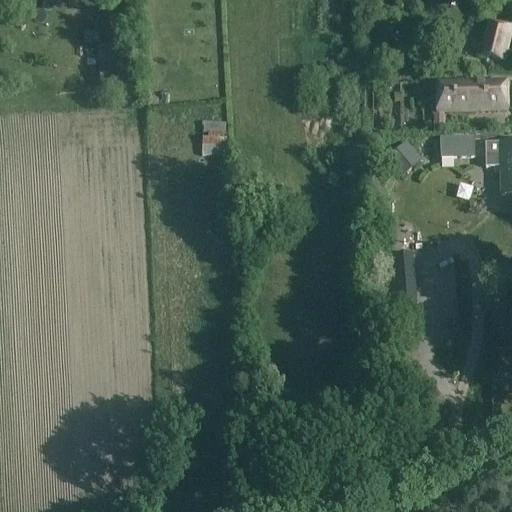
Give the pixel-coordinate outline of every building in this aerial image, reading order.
[(511,28),(487,23),(479,58),(506,64),(511,36),(511,28)] [(130,45),(98,47),(101,89),(133,88),(130,45)] [(437,115),(433,116),(434,135),(445,135),(444,115),(507,114),(507,83),(437,84),(437,115)] [(202,157),(226,158),(227,135),(226,135),(226,125),(202,124),(201,134),(203,134),(202,157)] [(474,139),(441,140),(441,161),(475,160),(474,139)] [(384,160),(400,179),(421,162),(406,143),(384,160)] [(511,197),(511,145),(487,146),(487,170),(502,170),(502,198),(511,197)] [(412,257),(384,259),(389,327),(418,326),(412,257)] [(223,511),(243,510),(239,461),(220,462),(223,511)]
